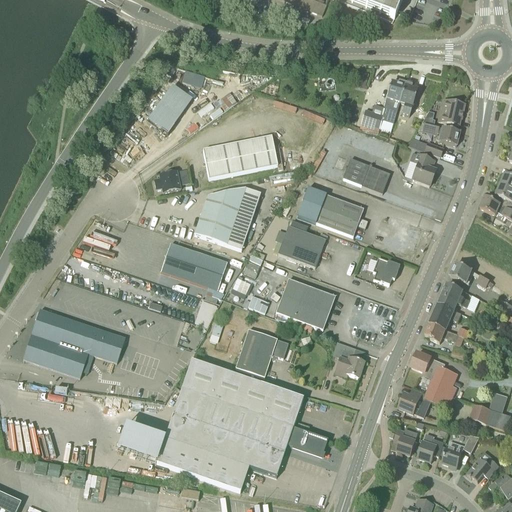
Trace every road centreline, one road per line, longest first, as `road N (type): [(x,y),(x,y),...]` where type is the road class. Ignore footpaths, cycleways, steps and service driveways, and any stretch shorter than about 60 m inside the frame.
road 1 (tertiary): [(358,458),(463,199),(488,72)]
road 2 (residential): [(470,53),(269,50),(155,22)]
road 3 (unclassified): [(0,272),(155,22)]
road 4 (unclassified): [(0,333),(82,210),(115,193)]
